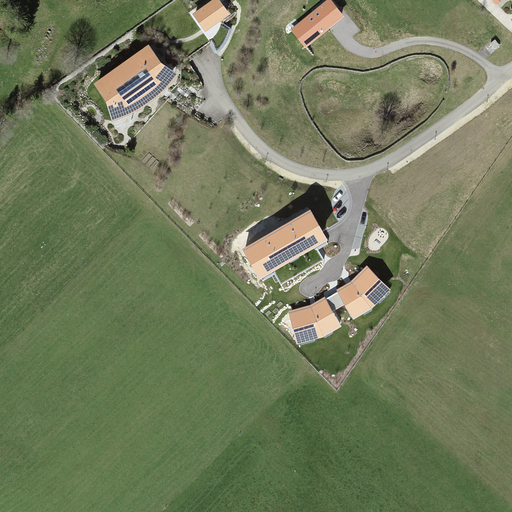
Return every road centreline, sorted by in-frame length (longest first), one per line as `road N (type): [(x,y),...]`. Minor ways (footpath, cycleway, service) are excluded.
road 1 (residential): [(361,171),(326,176),(274,159),(232,113),(201,55)]
road 2 (residential): [(511,68),(393,158),(361,171)]
road 3 (residential): [(361,171),(338,259),(305,289)]
